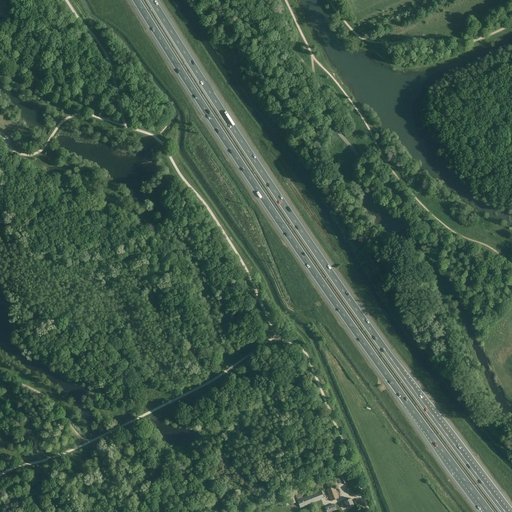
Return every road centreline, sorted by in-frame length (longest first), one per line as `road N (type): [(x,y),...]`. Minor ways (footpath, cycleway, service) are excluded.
road 1 (motorway): [(135,0),(358,336),(489,511)]
road 2 (motorway): [(504,511),(308,242),(150,0)]
